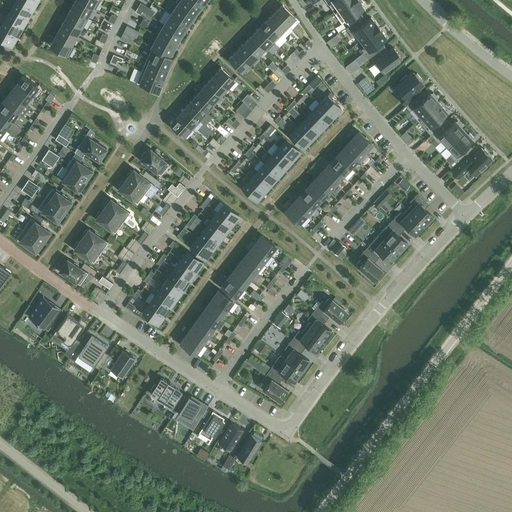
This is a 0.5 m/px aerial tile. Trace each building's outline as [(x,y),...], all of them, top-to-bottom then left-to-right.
[(20,0),(15,0),(12,7),(28,17),(33,7),(20,0)] [(87,17),(92,8),(78,0),(75,0),(71,8),(87,17)] [(78,0),(92,8),(95,10),(100,0),(78,0)] [(175,0),(175,1),(178,3),(194,15),(201,5),(200,5),(194,0),(175,0)] [(325,0),(334,12),(352,0),(325,0)] [(362,0),(352,0),(334,12),(342,23),(346,20),(349,25),(362,16),(359,11),(364,7),(361,3),(363,1),(362,0)] [(140,2),(137,8),(142,11),(151,17),(155,11),(140,2)] [(187,25),(190,21),(194,15),(178,3),(171,14),(187,25)] [(275,12),(288,25),(295,17),(282,4),(275,12)] [(28,17),(12,7),(6,17),(22,26),(28,17)] [(82,26),(87,17),(71,8),(66,17),(82,26)] [(288,25),(275,12),(267,20),(282,34),(280,32),(288,25)] [(171,14),(164,24),(181,35),(187,25),(171,14)] [(362,16),(349,25),(345,28),(352,37),(356,35),(361,41),(379,27),(375,22),(375,23),(371,17),(366,21),(362,16)] [(22,26),(6,17),(1,26),(17,35),(22,26)] [(76,36),(82,26),(66,17),(60,27),(76,36)] [(282,34),(267,20),(259,27),(275,43),(275,42),(274,42),(282,34)] [(175,45),(177,41),(181,35),(164,24),(157,36),(175,45)] [(17,35),(1,26),(0,27),(0,38),(11,45),(17,35)] [(71,45),(76,36),(60,27),(55,36),(71,45)] [(275,43),(259,27),(252,35),(267,51),(275,43)] [(382,32),(379,27),(361,41),(365,46),(361,49),(368,59),(372,56),(384,47),(383,47),(385,46),(381,41),(386,38),(382,32)] [(267,51),(252,35),(244,43),(257,56),(264,48),(267,51)] [(74,46),(71,45),(55,36),(50,46),(69,57),(74,46)] [(151,47),(152,47),(169,56),(175,45),(157,36),(151,47)] [(250,63),(257,56),(244,43),(237,51),(250,63)] [(152,47),(146,59),(168,68),(173,57),(169,56),(152,47)] [(387,52),(384,47),(372,56),(383,71),(401,58),(394,48),(387,52)] [(296,49),(293,52),(301,59),(303,56),(299,52),(296,49)] [(242,71),(250,63),(237,51),(229,59),(242,71)] [(347,69),(357,64),(354,57),(343,62),(347,69)] [(146,59),(141,70),(161,79),(163,79),(168,68),(146,59)] [(213,75),(227,87),(235,79),(221,67),(213,75)] [(163,79),(161,79),(141,70),(136,82),(158,91),(163,79)] [(406,106),(422,92),(418,87),(423,84),(421,81),(422,80),(417,73),(415,75),(413,72),(408,76),(406,75),(400,80),(401,82),(396,86),(402,93),(398,96),(406,106)] [(23,75),(17,84),(31,95),(38,86),(23,75)] [(213,75),(206,83),(220,95),(227,87),(213,75)] [(367,93),(374,88),(366,77),(359,83),(367,93)] [(206,83),(199,91),(213,104),(220,95),(206,83)] [(17,84),(10,92),(24,104),(31,95),(17,84)] [(192,99),(205,112),(213,104),(199,91),(192,99)] [(24,104),(10,92),(3,101),(18,112),(24,104)] [(422,92),(406,106),(419,120),(439,102),(436,99),(437,98),(433,93),(432,94),(430,93),(426,97),(422,92)] [(320,103),(333,116),(341,108),(328,95),(320,103)] [(192,99),(185,108),(198,120),(205,112),(192,99)] [(3,101),(0,105),(0,112),(11,121),(18,112),(3,101)] [(447,112),(439,102),(419,120),(431,134),(446,120),(443,116),(447,112)] [(320,103),(312,111),(325,124),(333,116),(320,103)] [(236,109),(245,118),(248,114),(239,106),(236,109)] [(185,108),(178,116),(191,128),(198,120),(185,108)] [(325,124),(312,111),(305,119),(318,131),(325,124)] [(0,112),(0,125),(5,129),(11,121),(0,112)] [(39,125),(47,126),(49,115),(41,113),(39,125)] [(279,115),(274,120),(277,122),(278,122),(282,126),(286,122),(279,115)] [(184,136),(191,128),(178,116),(170,124),(184,136)] [(318,131),(305,119),(297,127),(310,139),(318,131)] [(446,120),(431,134),(438,142),(442,139),(448,146),(464,131),(461,127),(462,125),(458,121),(456,122),(455,121),(450,125),(446,120)] [(310,139),(297,127),(289,135),(303,147),(310,139)] [(359,131),(351,139),(365,152),(372,143),(359,131)] [(464,131),(448,146),(453,152),(450,155),(457,162),(472,148),(472,147),(471,148),(467,145),(473,140),(472,139),(474,138),(469,133),(468,135),(464,131)] [(66,146),(69,141),(59,134),(55,139),(66,146)] [(99,160),(100,158),(101,159),(105,154),(103,153),(106,148),(100,144),(96,141),(95,141),(85,135),(78,147),(99,160)] [(286,138),(279,147),(292,159),(300,150),(286,138)] [(365,152),(351,139),(344,147),(358,160),(365,152)] [(292,159),(279,147),(271,155),(285,167),(292,159)] [(344,147),(337,155),(350,168),(358,160),(344,147)] [(451,171),(458,178),(469,168),(475,175),(491,159),(487,154),(488,153),(484,149),(483,150),(481,148),(471,158),(468,155),(451,171)] [(49,149),(45,154),(56,161),(59,156),(49,149)] [(145,152),(141,157),(143,158),(141,159),(161,175),(169,164),(160,157),(156,153),(150,149),(147,153),(145,152)] [(56,161),(45,154),(42,159),(52,167),(56,161)] [(285,167),(271,155),(264,163),(278,175),(285,167)] [(337,155),(329,163),(343,176),(350,168),(337,155)] [(65,168),(67,169),(85,181),(88,177),(89,178),(92,173),(91,172),(92,170),(72,157),(65,168)] [(278,175),(264,163),(257,171),(271,183),(278,175)] [(329,163),(322,171),(335,183),(343,176),(329,163)] [(83,184),(85,181),(67,169),(61,179),(78,191),(80,189),(81,190),(84,185),(83,184)] [(126,179),(145,193),(152,184),(133,169),(132,171),(131,170),(127,174),(128,175),(126,179)] [(257,171),(250,179),(264,191),(271,183),(257,171)] [(335,183),(322,171),(315,179),(328,191),(335,183)] [(28,179),(25,184),(35,191),(39,186),(28,179)] [(137,203),(145,193),(126,179),(123,182),(122,181),(118,186),(119,187),(118,189),(137,203)] [(264,191),(250,179),(242,188),(256,200),(264,191)] [(315,179),(307,187),(321,199),(328,191),(315,179)] [(185,187),(179,182),(176,187),(171,183),(167,188),(178,196),(185,187)] [(35,191),(25,184),(21,189),(32,197),(35,191)] [(321,199),(307,187),(300,195),(313,207),(321,199)] [(52,188),(45,198),(64,212),(67,208),(68,209),(72,204),(70,203),(71,201),(52,188)] [(407,209),(424,225),(433,216),(423,206),(427,202),(418,192),(410,201),(412,204),(407,209)] [(313,207),(300,195),(293,203),(306,215),(313,207)] [(379,208),(384,203),(378,197),(373,203),(379,208)] [(64,212),(45,198),(38,208),(57,222),(58,220),(60,221),(63,216),(62,215),(64,212)] [(103,208),(122,223),(130,213),(111,198),(109,200),(108,199),(104,204),(106,205),(103,208)] [(224,203),(217,212),(232,223),(239,215),(224,203)] [(306,215),(293,203),(285,211),(298,224),(306,215)] [(115,233),(122,223),(103,208),(101,212),(99,211),(96,216),(97,217),(96,218),(115,233)] [(415,234),(424,225),(407,209),(402,214),(400,211),(392,220),(401,229),(405,224),(415,234)] [(232,223),(217,212),(211,221),(225,232),(232,223)] [(24,228),(43,242),(45,238),(47,239),(50,234),(49,233),(50,232),(31,218),(24,228)] [(401,229),(392,220),(384,229),(386,231),(382,236),(399,251),(407,243),(397,233),(401,229)] [(211,221),(204,229),(218,240),(225,232),(211,221)] [(353,235),(358,230),(353,225),(348,230),(353,235)] [(40,245),(43,242),(24,228),(16,238),(25,245),(30,248),(35,252),(37,250),(38,251),(42,246),(40,245)] [(81,239),(101,252),(108,242),(89,228),(87,230),(86,229),(82,234),(84,235),(81,239)] [(185,231),(182,229),(177,235),(180,238),(185,231)] [(204,229),(197,238),(212,249),(218,240),(204,229)] [(390,261),(399,251),(382,236),(379,233),(366,247),(366,248),(376,256),(380,252),(390,261)] [(262,234),(255,243),(269,254),(276,246),(262,234)] [(212,249),(197,238),(190,246),(205,258),(212,249)] [(94,262),(101,252),(81,239),(79,242),(77,241),(74,246),(75,247),(74,249),(94,262)] [(337,255),(345,246),(339,241),(331,250),(337,255)] [(269,254),(255,243),(248,251),(263,263),(269,254)] [(376,256),(366,248),(358,257),(361,259),(356,264),(373,280),(382,270),(372,261),(376,256)] [(187,250),(181,259),(196,270),(202,261),(187,250)] [(263,263),(248,251),(241,260),(256,271),(263,263)] [(80,284),(88,273),(67,259),(66,260),(64,259),(61,265),(62,266),(59,270),(65,274),(70,278),(80,284)] [(196,270),(181,259),(174,268),(189,279),(196,270)] [(256,271),(241,260),(235,269),(249,280),(256,271)] [(3,266),(2,268),(0,266),(0,285),(10,272),(3,266)] [(174,268),(168,277),(183,288),(189,279),(174,268)] [(249,280),(235,269),(228,277),(242,288),(249,280)] [(102,276),(98,281),(109,288),(113,283),(102,276)] [(183,288),(168,277),(162,286),(177,297),(183,288)] [(242,288),(228,277),(221,286),(235,297),(242,288)] [(177,297),(162,286),(155,295),(170,305),(177,297)] [(298,299),(304,297),(300,288),(294,290),(298,299)] [(219,289),(212,298),(227,309),(234,300),(219,289)] [(61,311),(56,308),(57,306),(43,296),(43,295),(29,315),(48,329),(47,329),(48,330),(62,310),(62,309),(61,311)] [(155,295),(149,303),(164,314),(170,305),(155,295)] [(334,296),(332,299),(340,305),(342,302),(334,296)] [(322,300),(315,310),(324,318),(328,313),(339,322),(347,311),(340,305),(332,299),(329,297),(325,302),(322,300)] [(227,309),(212,298),(206,307),(221,318),(227,309)] [(164,314),(149,303),(142,313),(157,323),(164,314)] [(293,305),(289,303),(284,309),(290,315),(293,310),(293,305)] [(221,318),(206,307),(199,316),(214,327),(221,318)] [(310,321),(306,327),(324,341),(332,331),(321,322),(324,318),(315,310),(307,319),(310,321)] [(67,313),(51,336),(68,347),(64,353),(68,357),(80,341),(75,337),(81,329),(82,330),(88,322),(81,318),(78,321),(67,313)] [(199,316),(193,325),(208,335),(214,327),(199,316)] [(272,322),(280,328),(283,323),(276,318),(272,322)] [(270,323),(260,336),(274,346),(284,334),(270,323)] [(208,335),(193,325),(187,333),(202,344),(208,335)] [(299,330),(291,339),(302,347),(305,342),(316,351),(324,341),(306,327),(301,332),(299,330)] [(202,344),(187,333),(180,343),(195,353),(202,344)] [(92,335),(78,355),(100,369),(109,356),(103,352),(107,346),(92,335)] [(302,347),(291,339),(284,349),(290,353),(286,358),(302,370),(309,360),(298,352),(302,347)] [(135,358),(123,349),(110,368),(123,376),(135,358)] [(280,354),(269,370),(279,377),(283,372),(294,380),(302,370),(286,358),(280,354)] [(279,377),(269,370),(262,379),(268,383),(264,389),(280,401),(287,390),(276,382),(279,377)] [(160,378),(150,393),(170,407),(169,409),(175,413),(185,397),(179,393),(181,391),(175,387),(175,386),(169,383),(168,383),(160,378)] [(202,416),(206,409),(200,405),(201,403),(189,395),(178,412),(183,416),(180,421),(190,428),(194,421),(197,423),(202,416)] [(213,435),(215,436),(224,421),(223,419),(224,417),(212,410),(211,412),(206,409),(202,416),(207,419),(205,422),(204,420),(203,421),(205,422),(199,432),(210,439),(207,442),(208,443),(213,435)] [(244,429),(231,421),(218,442),(231,450),(244,429)] [(252,434),(251,433),(237,456),(247,462),(263,437),(254,431),(252,434)] [(271,432),(267,438),(280,445),(283,439),(271,432)] [(261,447),(274,455),(278,448),(265,441),(261,447)] [(227,467),(234,457),(229,454),(223,465),(227,467)] [(232,460),(228,468),(244,476),(248,468),(232,460)]
